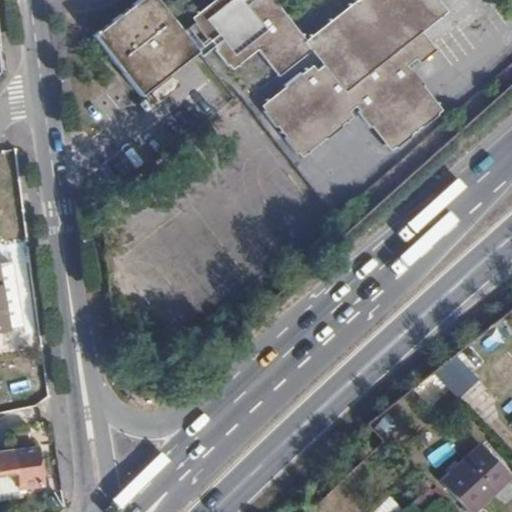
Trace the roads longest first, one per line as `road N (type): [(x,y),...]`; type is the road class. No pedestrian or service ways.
road 1 (primary): [(214,511),(511,238)]
road 2 (primary): [(511,152),(235,407)]
road 3 (secondary): [(42,95),(75,331)]
road 4 (secondary): [(75,331),(71,367),(88,511)]
road 5 (primary): [(235,407),(138,422),(95,396)]
